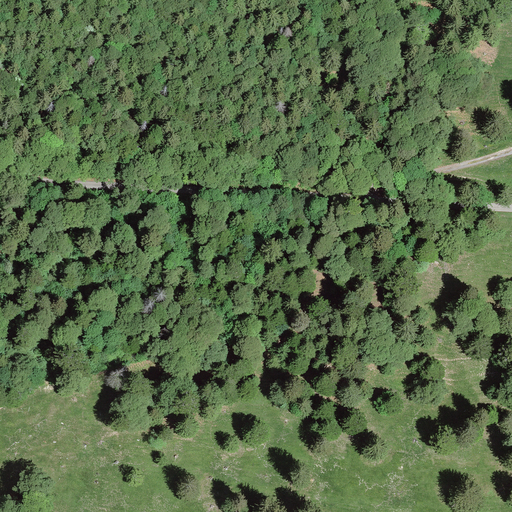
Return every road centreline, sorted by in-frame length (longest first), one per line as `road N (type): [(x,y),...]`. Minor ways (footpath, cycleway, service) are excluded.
road 1 (unclassified): [(511,207),(0,181)]
road 2 (track): [(372,199),(397,181),(511,153)]
